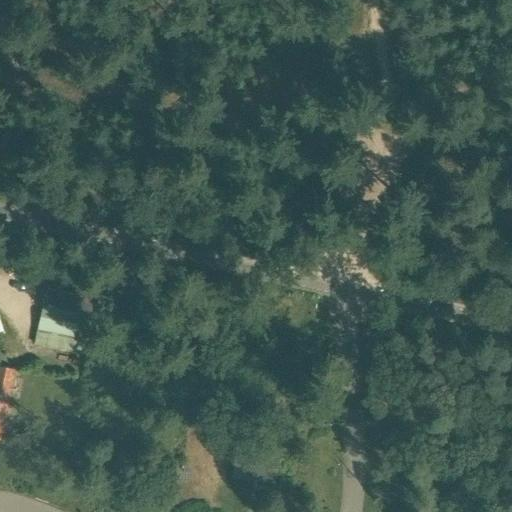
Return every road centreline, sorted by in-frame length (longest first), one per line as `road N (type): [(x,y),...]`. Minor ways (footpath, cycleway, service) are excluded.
road 1 (tertiary): [(511,323),(0,211)]
road 2 (track): [(341,290),(392,112),(372,0)]
road 3 (track): [(385,92),(511,63)]
